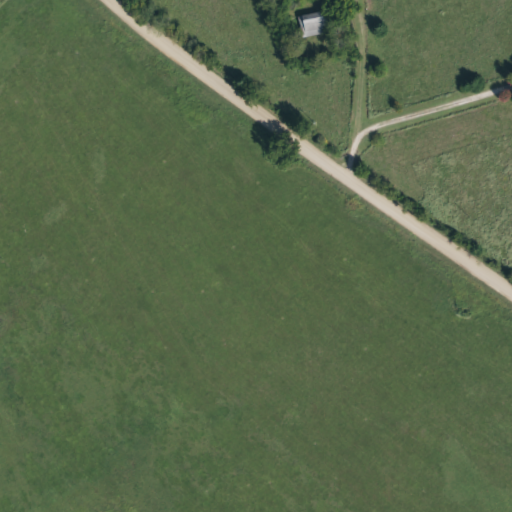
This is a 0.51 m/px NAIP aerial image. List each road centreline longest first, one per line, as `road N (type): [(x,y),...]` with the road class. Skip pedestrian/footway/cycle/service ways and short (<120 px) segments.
road 1 (residential): [(349,176),(114,0)]
road 2 (residential): [(511,290),(349,176)]
road 3 (residential): [(353,0),(363,46),(349,176)]
